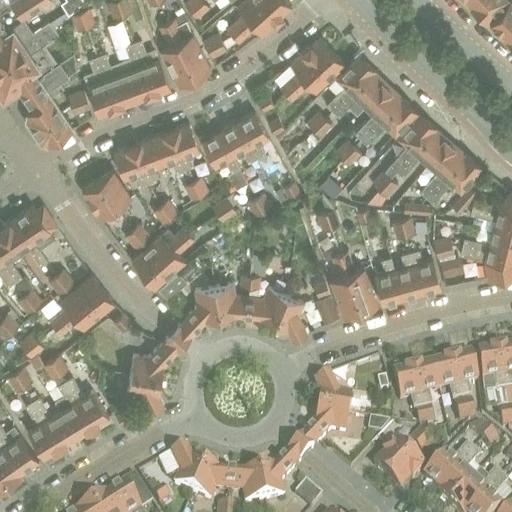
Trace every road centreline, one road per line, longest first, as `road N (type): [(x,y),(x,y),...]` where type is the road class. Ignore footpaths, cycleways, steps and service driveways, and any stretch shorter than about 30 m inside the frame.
road 1 (residential): [(40,175),(251,63),(329,0)]
road 2 (residential): [(203,361),(40,175)]
road 3 (residential): [(284,369),(411,318),(511,296)]
road 4 (primary): [(353,0),(511,146)]
road 5 (residential): [(28,511),(196,415)]
road 6 (primary): [(511,87),(416,0)]
road 7 (residential): [(371,511),(276,429)]
